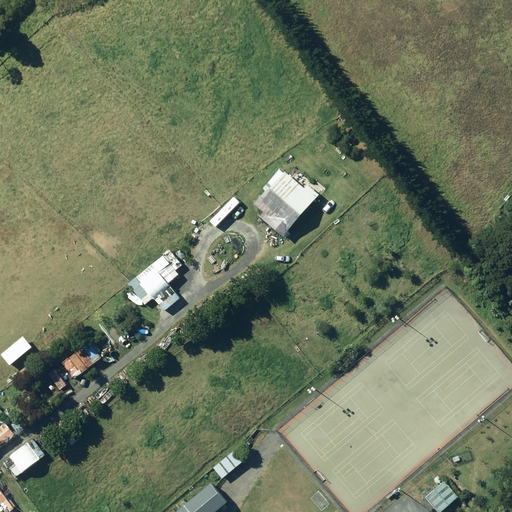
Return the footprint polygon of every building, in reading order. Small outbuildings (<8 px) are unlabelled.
[(266,212),(263,216),(285,234),(320,193),(311,185),(308,189),(289,172),(287,175),(281,170),(265,189),(269,192),(258,205),(266,212)] [(84,374),(70,356),(62,362),(76,380),(84,374)] [(71,383),(58,365),(48,372),(62,390),(71,383)] [(234,452),(216,466),(225,477),(242,462),(234,452)] [(441,511),(460,497),(446,481),(427,496),(440,511),(441,511)] [(215,511),(228,502),(214,484),(178,511),(215,511)]
